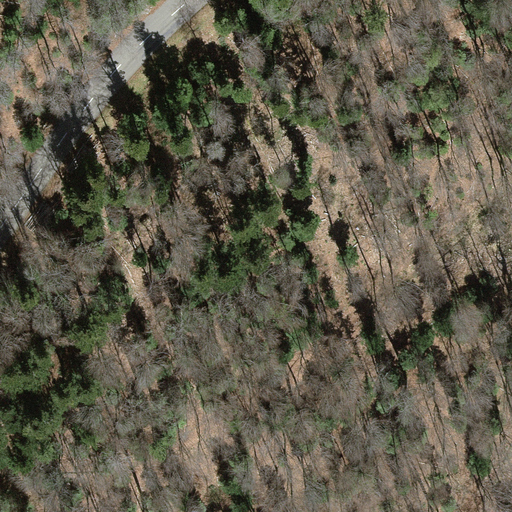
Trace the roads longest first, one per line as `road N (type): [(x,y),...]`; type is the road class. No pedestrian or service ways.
road 1 (track): [(31,511),(257,380),(511,165)]
road 2 (secondary): [(0,227),(119,64),(188,0)]
